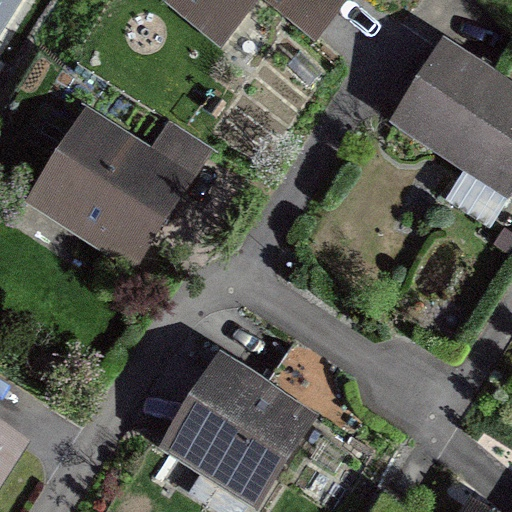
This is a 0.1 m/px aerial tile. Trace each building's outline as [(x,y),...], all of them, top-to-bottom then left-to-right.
[(0,0),(0,16),(10,0),(0,0)] [(304,0),(326,18),(340,0),(182,0),(224,35),(253,0),(274,0),(280,4),(282,0),(304,0)] [(507,194),(511,186),(511,93),(443,49),(396,123),(507,194)] [(178,186),(90,130),(46,199),(134,255),(178,186)] [(334,385),(286,353),(270,378),(318,409),(334,385)] [(173,446),(254,497),(303,421),(222,370),(173,446)] [(0,435),(0,463),(13,444),(0,435)] [(469,476),(511,496),(511,464),(482,449),(469,476)]
